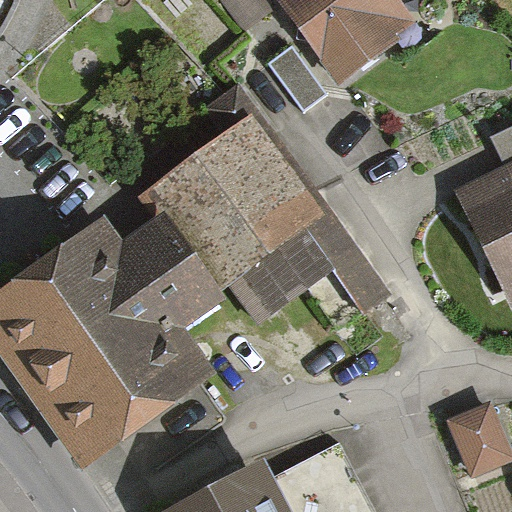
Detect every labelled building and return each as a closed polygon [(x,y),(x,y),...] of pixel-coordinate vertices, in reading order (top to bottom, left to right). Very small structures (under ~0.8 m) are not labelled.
[(393,0),(298,0),(281,13),(340,89),(417,30),(393,0)] [(260,131),(163,205),(264,336),(331,284),(366,329),(395,307),(260,131)] [(511,174),(511,189),(464,212),(511,311),(511,146),(501,152),(511,174)] [(106,243),(0,320),(0,361),(92,486),(214,397),(175,343),(210,318),(157,247),(126,269),(106,243)] [(511,468),(498,423),(456,436),(471,486),(511,473),(511,468)] [(266,483),(215,511),(363,511),(336,465),(275,500),(266,483)]
